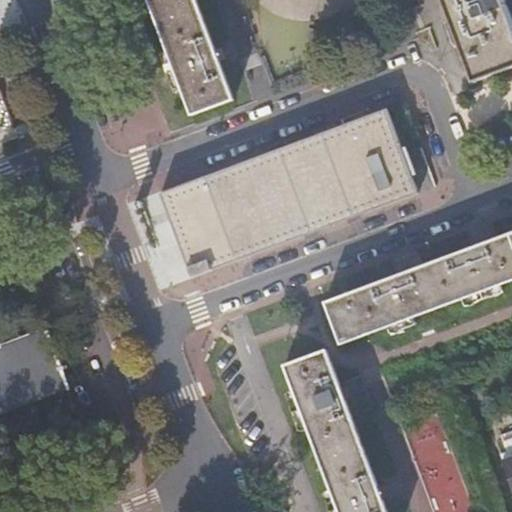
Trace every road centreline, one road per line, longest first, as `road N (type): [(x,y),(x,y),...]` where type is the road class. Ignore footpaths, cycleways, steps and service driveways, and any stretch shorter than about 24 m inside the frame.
road 1 (residential): [(100,186),(415,68),(458,204),(154,331)]
road 2 (residential): [(154,331),(211,483)]
road 3 (residential): [(100,186),(154,331)]
road 4 (residential): [(37,0),(84,141)]
